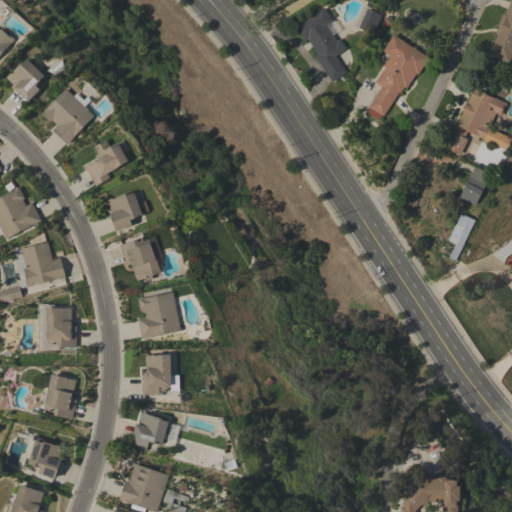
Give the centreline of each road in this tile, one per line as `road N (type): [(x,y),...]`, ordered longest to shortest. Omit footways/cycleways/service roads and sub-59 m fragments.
road 1 (secondary): [(206,0),(511,432)]
road 2 (residential): [(0,128),(44,171),(82,235),(100,296),(108,356),(104,417),(76,511)]
road 3 (residential): [(364,222),(387,202),(479,0)]
road 4 (residential): [(383,511),(393,423),(454,359)]
